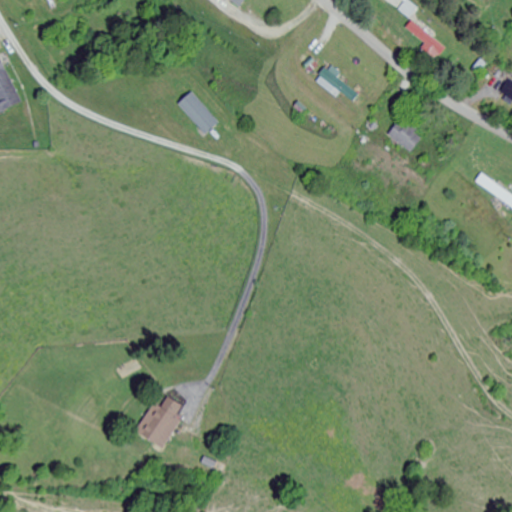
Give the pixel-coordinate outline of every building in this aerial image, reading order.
[(16,108),(11,96),(17,94),(1,56),(0,56),(0,111),(2,115),(16,108)] [(362,96),(331,67),(322,76),(354,105),(362,96)] [(511,101),(511,81),(502,96),(511,101)] [(208,137),(223,125),(196,94),(182,106),(208,137)] [(390,137),(414,155),(427,138),(402,120),(390,137)] [(511,206),(511,196),(487,180),(482,186),(511,206)] [(184,423),(178,419),(185,408),(171,400),(165,410),(158,405),(140,435),(166,452),(184,423)]
